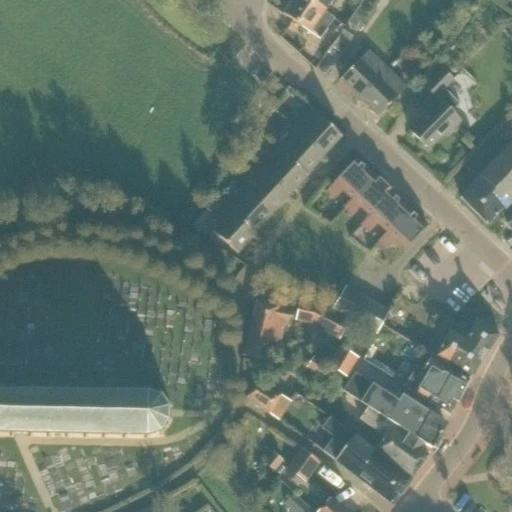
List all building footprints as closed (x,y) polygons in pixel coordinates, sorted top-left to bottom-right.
[(333,20),(323,13),(304,0),(292,0),(282,15),(309,33),(316,22),(326,29),(333,20)] [(304,0),(323,13),(331,0),(304,0)] [(363,0),(358,8),(368,15),(378,0),(363,0)] [(357,32),(368,15),(358,8),(347,25),(357,32)] [(341,55),(352,39),(342,32),(330,48),(341,55)] [(358,99),(386,70),(367,52),(339,81),(358,99)] [(386,70),(358,99),(377,118),(405,89),(386,70)] [(447,136),(460,123),(451,114),(459,106),(443,90),(452,81),(442,72),(425,89),(438,102),(408,132),(427,151),(444,134),(447,136)] [(291,131),(322,158),(341,138),(311,110),(291,131)] [(305,176),(322,158),(291,131),(275,149),(276,150),(305,176)] [(505,211),(511,203),(511,145),(510,144),(474,181),(475,182),(459,199),(486,226),(502,209),(505,211)] [(307,177),(305,176),(276,150),(256,172),(285,200),(307,177)] [(351,201),(373,177),(356,160),(333,184),(334,184),(325,193),(333,200),(341,192),(351,201)] [(270,216),(285,200),(256,172),(240,190),(270,216)] [(368,217),(391,194),(392,194),(373,176),(373,177),(351,201),(343,210),(351,217),(359,208),(368,217)] [(254,234),(270,216),(240,190),(223,207),(225,209),(254,234)] [(386,234),(408,210),(391,194),(368,217),(369,217),(360,226),(368,233),(376,225),(386,234)] [(255,235),(254,234),(225,209),(207,228),(236,255),(255,235)] [(408,210),(386,234),(378,243),(385,250),(393,241),(404,250),(426,227),(408,210)] [(213,259),(201,251),(192,264),(203,273),(213,259)] [(342,317),(356,294),(345,288),(331,311),(342,317)] [(353,324),(366,300),(356,294),(342,317),(353,324)] [(364,330),(377,306),(366,300),(353,324),(364,330)] [(289,327),(292,312),(255,303),(242,357),(264,363),(266,354),(276,356),(283,325),(289,327)] [(377,306),(364,330),(375,336),(388,313),(377,306)] [(338,340),(348,322),(327,311),(317,328),(338,340)] [(470,380),(498,336),(476,321),(464,340),(449,332),(433,359),(470,380)] [(346,379),(358,360),(339,349),(327,368),(346,379)] [(317,376),(325,366),(313,358),(305,368),(317,376)] [(468,382),(429,360),(422,371),(415,367),(404,388),(426,402),(426,403),(449,416),(468,382)] [(401,397),(397,403),(353,375),(342,392),(367,409),(424,445),(431,450),(444,425),(401,397)] [(277,421),(290,403),(255,382),(244,400),(277,421)] [(117,392),(117,383),(104,383),(104,392),(0,389),(0,434),(145,438),(158,433),(167,422),(167,408),(161,395),(147,392),(117,392)] [(410,481),(428,457),(419,451),(424,445),(367,409),(359,421),(384,439),(374,453),(410,481)] [(391,507),(410,482),(409,481),(329,419),(321,430),(333,439),(322,453),(391,507)] [(319,463),(300,449),(285,469),(305,483),(319,463)] [(272,472),(281,462),(272,453),(263,464),(272,472)] [(291,497),(288,494),(282,500),(285,503),(283,504),(291,511),(305,511),(308,509),(293,495),(291,497)] [(341,511),(329,500),(318,511),(341,511)]
